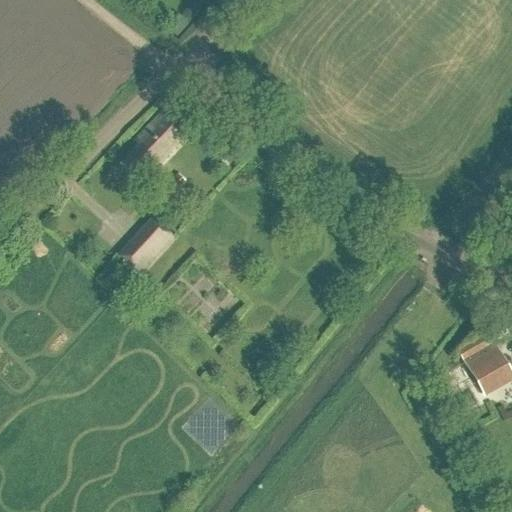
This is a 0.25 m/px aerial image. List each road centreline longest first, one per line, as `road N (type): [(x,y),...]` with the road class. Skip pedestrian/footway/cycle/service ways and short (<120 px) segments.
road 1 (unclassified): [(511,294),(398,235),(184,70)]
road 2 (unclassified): [(0,242),(160,83),(184,70)]
road 3 (track): [(82,0),(177,74)]
